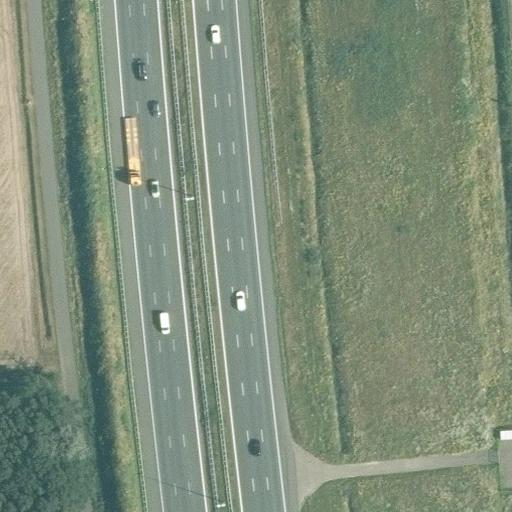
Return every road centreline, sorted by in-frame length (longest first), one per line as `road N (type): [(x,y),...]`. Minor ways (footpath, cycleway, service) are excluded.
road 1 (motorway): [(262,511),(210,0)]
road 2 (motorway): [(133,0),(185,511)]
road 3 (unclassified): [(86,511),(36,0)]
